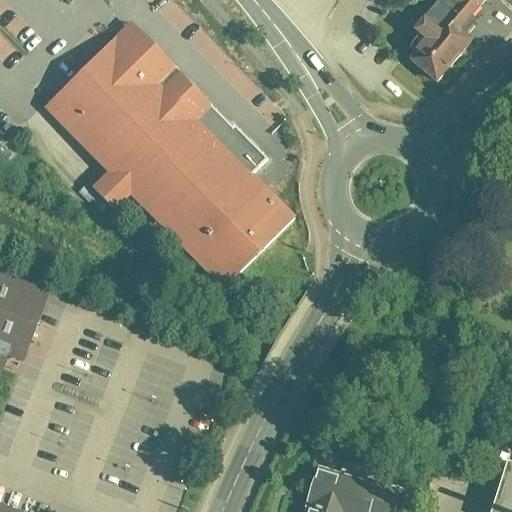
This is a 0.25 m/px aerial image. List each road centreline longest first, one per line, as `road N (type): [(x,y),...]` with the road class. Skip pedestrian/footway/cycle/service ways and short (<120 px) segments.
road 1 (tertiary): [(220,511),(358,233)]
road 2 (secondary): [(358,145),(251,0)]
road 3 (secondary): [(419,160),(511,68)]
road 4 (secondary): [(358,233),(390,237),(418,221),(429,190),(419,160)]
